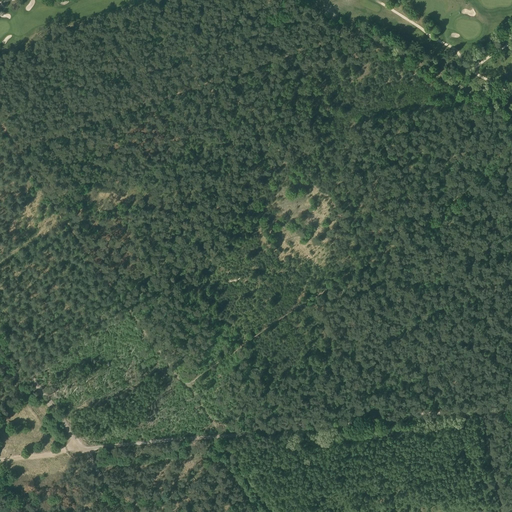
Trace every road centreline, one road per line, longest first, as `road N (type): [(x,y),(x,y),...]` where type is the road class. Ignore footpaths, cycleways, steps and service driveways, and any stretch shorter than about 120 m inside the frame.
road 1 (track): [(82,448),(511,407)]
road 2 (track): [(96,467),(210,456),(257,511)]
road 3 (track): [(82,448),(0,331)]
